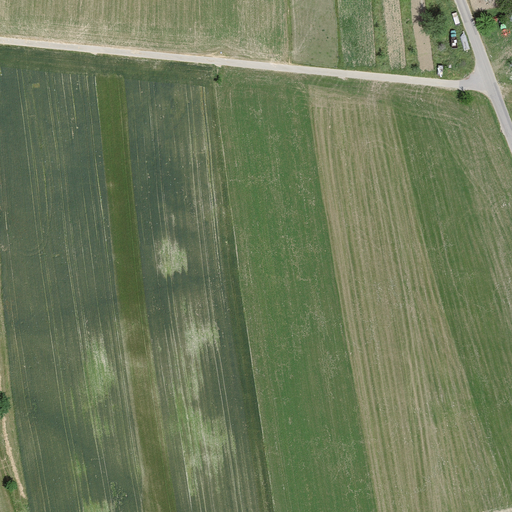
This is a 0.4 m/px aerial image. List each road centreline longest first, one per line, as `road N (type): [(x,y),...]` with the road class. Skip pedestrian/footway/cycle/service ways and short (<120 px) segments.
road 1 (track): [(493,87),(0,40)]
road 2 (unclassified): [(511,131),(461,0)]
